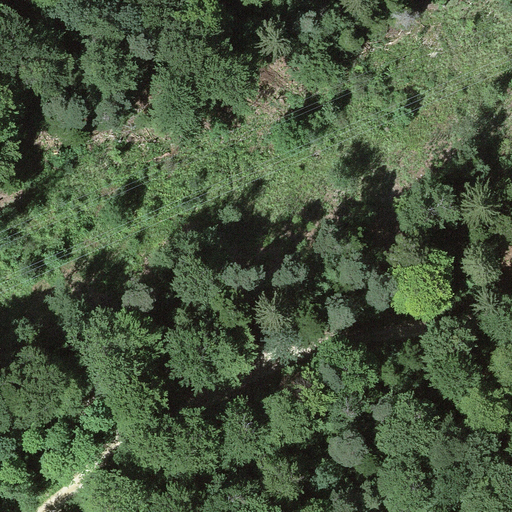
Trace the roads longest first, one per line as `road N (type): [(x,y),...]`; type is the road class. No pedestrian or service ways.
road 1 (track): [(0,425),(186,370),(314,349)]
road 2 (track): [(314,349),(140,435),(42,511)]
road 3 (track): [(511,322),(314,349)]
